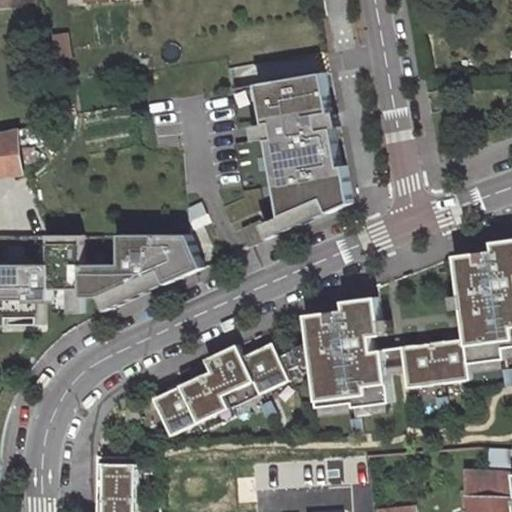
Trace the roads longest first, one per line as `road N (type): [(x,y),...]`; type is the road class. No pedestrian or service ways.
road 1 (unclassified): [(41,511),(49,427),(86,369),(415,222)]
road 2 (unclassified): [(415,222),(374,0)]
